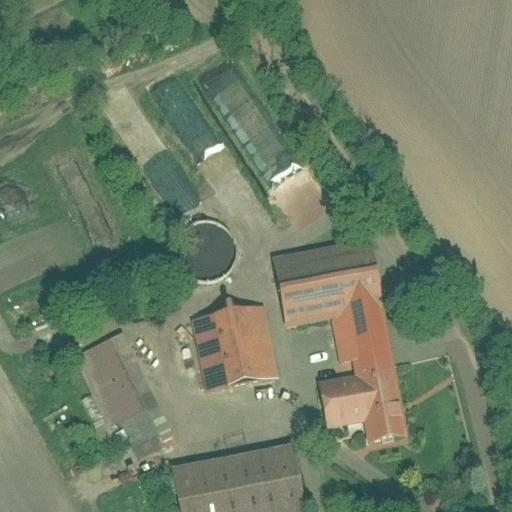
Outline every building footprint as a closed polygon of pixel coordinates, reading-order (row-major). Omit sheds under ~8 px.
[(231,254),(231,246),(231,239),(229,233),(226,227),(221,221),(214,217),(209,214),(203,213),(196,212),(188,214),(183,215),(178,218),(173,223),(169,228),(166,234),(164,240),(163,247),(164,254),(166,260),(169,265),(174,271),(181,276),(187,279),(192,280),(199,281),(206,280),(211,278),(217,274),(222,270),(226,266),(229,259),(231,254)] [(359,280),(278,289),(282,326),(339,320),(343,360),(349,359),(351,381),(320,384),(324,425),(361,421),(363,439),(390,436),(377,312),(362,314),(359,280)] [(196,330),(206,390),(274,379),(264,319),(196,330)] [(124,338),(79,361),(115,430),(123,426),(135,449),(172,429),(124,338)] [(178,473),(186,511),(304,511),(311,511),(298,447),(178,473)]
